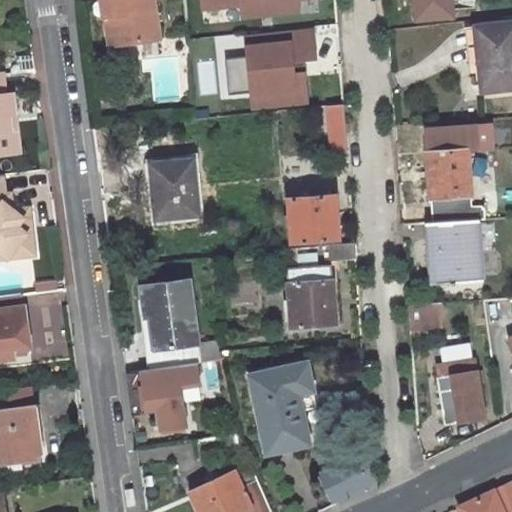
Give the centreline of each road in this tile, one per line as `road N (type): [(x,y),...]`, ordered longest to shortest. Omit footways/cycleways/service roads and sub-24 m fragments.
road 1 (residential): [(121,511),(51,0)]
road 2 (residential): [(375,0),(403,504)]
road 3 (residential): [(511,448),(403,504)]
